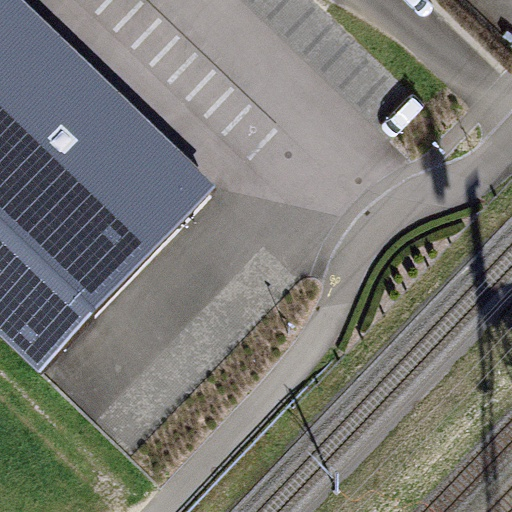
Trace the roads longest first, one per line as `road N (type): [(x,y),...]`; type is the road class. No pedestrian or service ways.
road 1 (unknown): [(508,148),(427,155),(395,145),(235,0)]
road 2 (unclassified): [(291,372),(374,227),(511,144)]
road 3 (track): [(159,511),(291,372)]
